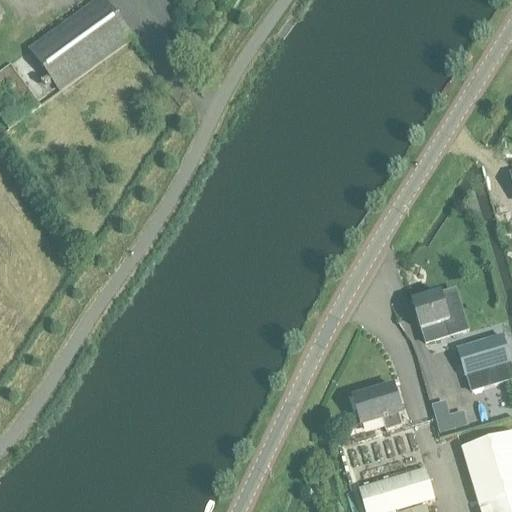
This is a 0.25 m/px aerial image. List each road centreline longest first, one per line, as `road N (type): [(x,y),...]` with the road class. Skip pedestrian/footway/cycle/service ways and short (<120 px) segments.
road 1 (tertiary): [(238,511),(349,290),(511,27)]
road 2 (unclassified): [(0,448),(135,260),(249,48),(284,0)]
